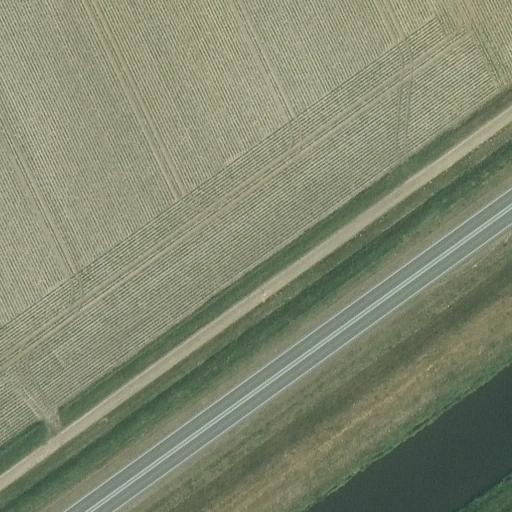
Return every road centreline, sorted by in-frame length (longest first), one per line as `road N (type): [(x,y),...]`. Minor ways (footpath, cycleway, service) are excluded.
road 1 (unclassified): [(0,482),(511,113)]
road 2 (trunk): [(88,511),(511,205)]
